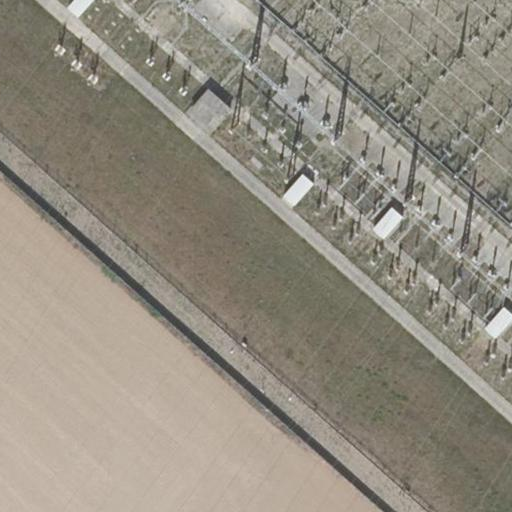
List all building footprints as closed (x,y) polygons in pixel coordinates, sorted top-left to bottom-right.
[(96,0),(76,0),(70,7),(81,17),(96,0)] [(229,112),(207,93),(188,116),(210,134),(229,112)] [(316,184),(305,174),(285,196),(296,206),(316,184)] [(406,217),(394,207),(375,228),(387,239),(406,217)] [(511,319),(511,316),(503,308),(484,329),(495,339),(511,319)]
